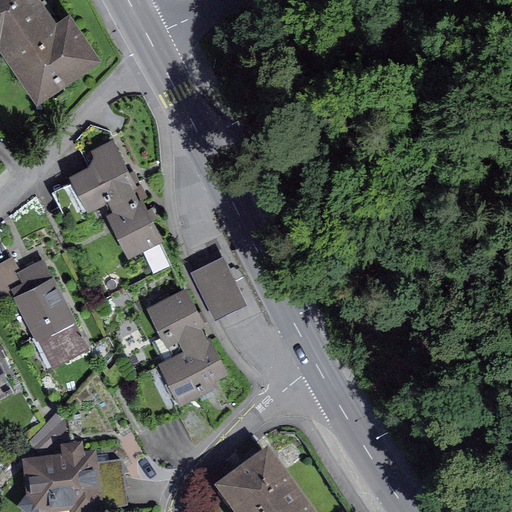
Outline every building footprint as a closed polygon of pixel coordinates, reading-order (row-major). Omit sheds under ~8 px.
[(35,0),(0,0),(0,37),(39,94),(40,93),(37,89),(55,77),(57,81),(93,56),(68,19),(55,28),(35,0)] [(60,216),(79,206),(84,216),(105,205),(130,192),(135,189),(110,142),(89,153),(92,159),(85,168),(65,179),(68,185),(49,195),(60,216)] [(105,205),(111,215),(104,219),(126,261),(161,243),(138,200),(136,202),(130,192),(105,205)] [(221,257),(188,274),(212,322),(245,306),(221,257)] [(12,258),(0,264),(0,298),(8,294),(51,371),(90,349),(40,260),(19,271),(12,258)] [(198,331),(203,328),(183,291),(144,312),(164,349),(175,343),(180,354),(204,341),(198,331)] [(227,374),(208,339),(204,341),(180,354),(156,366),(178,408),(210,391),(213,382),(227,374)] [(0,401),(14,394),(0,369),(0,401)] [(107,382),(97,373),(88,384),(98,393),(107,382)] [(17,469),(22,503),(14,511),(103,511),(124,509),(118,465),(94,468),(93,458),(17,469)] [(297,511),(260,461),(207,500),(215,511),(297,511)]
